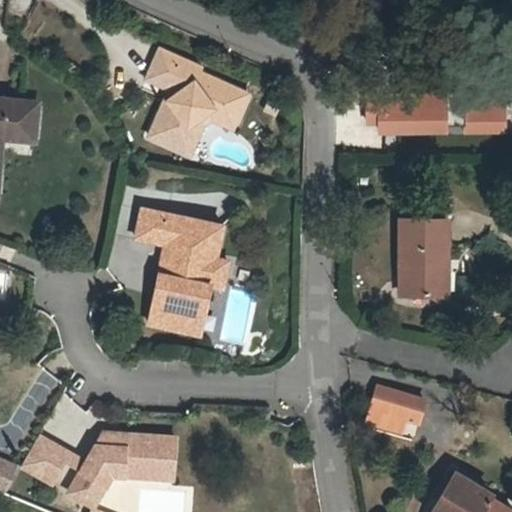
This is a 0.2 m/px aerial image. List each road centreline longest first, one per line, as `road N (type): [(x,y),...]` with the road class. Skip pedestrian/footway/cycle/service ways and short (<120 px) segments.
road 1 (residential): [(322,388),(325,112),(313,74),(283,51),(162,0)]
road 2 (residential): [(67,287),(82,343),(99,369),(127,383),(322,388)]
road 3 (residential): [(341,511),(322,388)]
